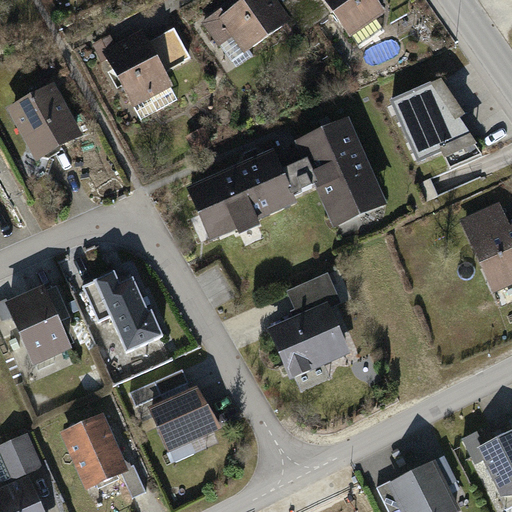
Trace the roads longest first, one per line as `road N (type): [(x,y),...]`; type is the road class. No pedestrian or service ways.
road 1 (residential): [(0,268),(108,223),(146,232),(162,246),(294,472)]
road 2 (residential): [(511,370),(324,465),(294,472)]
